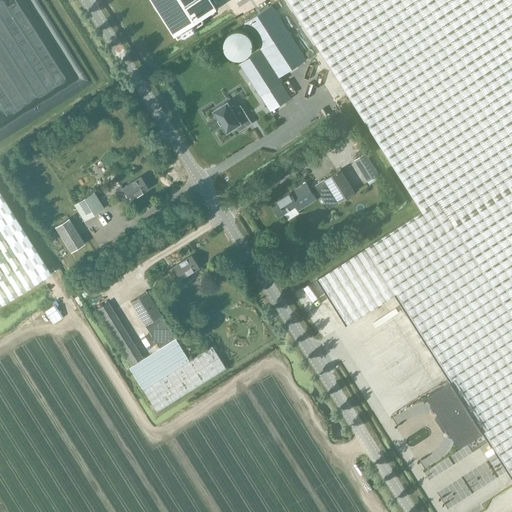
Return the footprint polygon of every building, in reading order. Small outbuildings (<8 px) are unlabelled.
[(212,0),(154,0),(153,1),(175,35),(217,8),(212,0)] [(511,0),(288,0),(422,211),(439,200),(454,224),(511,186),(511,0)] [(321,83),(268,3),(241,20),(259,47),(237,61),(268,109),(288,96),(279,82),(281,81),(277,74),(293,64),(310,89),(321,83)] [(286,14),(282,16),(288,27),(292,26),(286,14)] [(236,57),(238,57),(240,57),(242,57),(243,56),(245,55),(247,54),(248,53),(249,52),(250,50),(251,49),(252,47),(252,45),(252,43),(252,41),(252,40),(251,38),(251,36),(250,35),(248,33),(247,32),(246,31),(244,30),(242,29),(240,29),(239,29),(237,29),(235,29),(233,29),(231,30),(230,31),(228,32),(227,33),(226,35),(225,37),(224,38),(224,40),(223,42),(223,44),(224,46),(224,47),(225,49),(226,51),(227,52),(228,54),(229,55),(231,56),(233,56),(234,57),(236,57)] [(232,110),(227,103),(214,111),(219,119),(218,119),(221,125),(222,124),(227,132),(236,126),(239,131),(252,123),(246,114),(238,119),(232,110)] [(368,182),(379,175),(366,153),(354,160),(368,182)] [(317,199),(312,192),(317,189),(329,208),(355,192),(341,169),(315,185),(310,188),(306,183),(296,189),(291,192),(272,204),(279,216),(282,214),(284,213),(288,220),(299,213),(298,211),(317,199)] [(129,200),(148,188),(140,177),(121,189),(119,185),(114,188),(117,192),(116,193),(119,199),(120,198),(121,199),(126,195),(129,200)] [(511,511),(511,186),(454,224),(439,200),(422,211),(365,247),(395,294),(449,379),(441,384),(442,386),(429,394),(430,395),(431,394),(442,412),(437,415),(443,425),(446,429),(451,426),(462,444),(461,444),(462,445),(483,432),(511,477),(511,511)] [(84,221),(104,208),(93,192),(74,204),(84,221)] [(0,304),(43,278),(50,273),(0,193),(0,304)] [(85,243),(68,217),(54,226),(70,252),(85,243)] [(365,247),(317,278),(347,324),(395,294),(365,247)] [(180,279),(199,267),(191,255),(172,267),(167,270),(172,277),(177,274),(180,279)] [(125,258),(114,265),(120,276),(132,268),(125,258)] [(130,302),(145,325),(161,315),(146,292),(130,302)] [(143,358),(107,302),(97,309),(133,364),(143,358)] [(133,311),(129,314),(136,326),(141,324),(133,311)] [(189,360),(180,346),(175,338),(161,315),(145,325),(159,348),(129,367),(157,411),(226,367),(212,345),(189,360)] [(401,434),(393,438),(397,446),(405,442),(401,434)]
